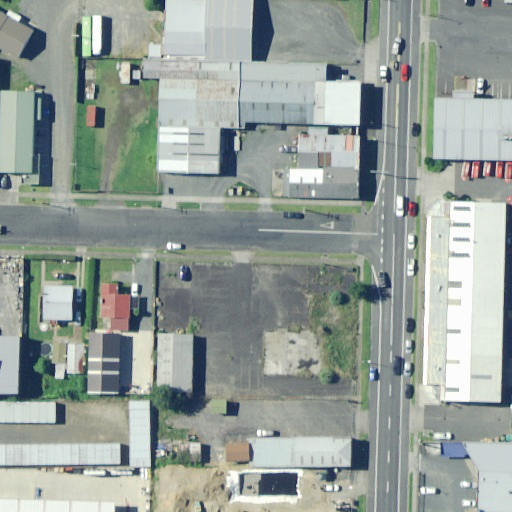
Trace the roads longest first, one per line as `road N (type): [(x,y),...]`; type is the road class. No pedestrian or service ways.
road 1 (residential): [(0,221),(394,235)]
road 2 (primary): [(386,511),(394,235)]
road 3 (primary): [(394,235),(399,0)]
